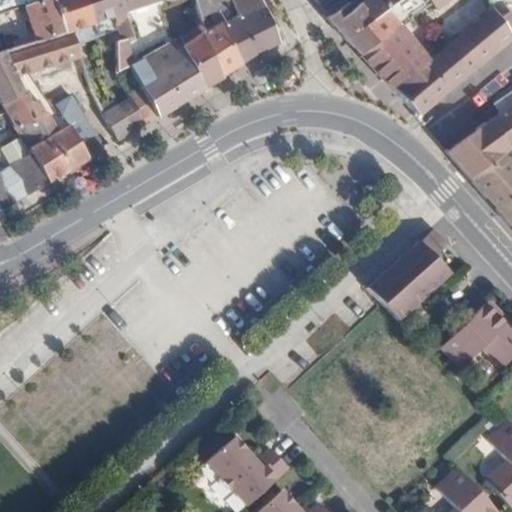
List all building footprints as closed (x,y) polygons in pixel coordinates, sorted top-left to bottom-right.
[(61,33),(49,0),(41,0),(22,7),(33,41),(48,38),(61,33)] [(90,25),(82,0),(49,0),(61,33),(70,31),(90,25)] [(122,16),(116,0),(82,0),(90,25),(112,19),(122,16)] [(116,0),(122,16),(131,40),(120,43),(115,46),(114,76),(128,68),(170,45),(155,5),(167,0),(116,0)] [(219,0),(190,0),(196,18),(212,11),(222,6),(219,0)] [(277,46),(260,0),(236,0),(222,6),(212,11),(218,25),(238,67),(245,62),(277,46)] [(327,19),(394,91),(431,62),(386,12),(399,2),(397,0),(363,0),(351,10),(346,4),(327,19)] [(428,0),(439,12),(455,0),(428,0)] [(394,91),(417,117),(511,41),(511,13),(501,22),(493,12),(431,62),(394,91)] [(131,40),(122,16),(112,19),(120,43),(131,40)] [(217,81),(238,67),(218,25),(197,39),(217,81)] [(70,31),(61,33),(48,38),(59,64),(79,59),(70,31)] [(33,41),(2,53),(15,79),(59,64),(48,38),(33,41)] [(197,39),(182,50),(199,92),(217,81),(197,39)] [(199,92),(182,50),(177,41),(170,45),(128,68),(141,91),(157,118),(199,92)] [(15,79),(2,53),(0,53),(0,106),(0,107),(23,96),(15,79)] [(0,168),(0,201),(4,208),(102,150),(75,107),(77,105),(64,86),(36,104),(37,105),(29,109),(23,96),(0,107),(16,134),(26,152),(8,164),(0,168)] [(128,102),(102,116),(114,143),(128,135),(142,127),(128,102)] [(511,105),(447,151),(472,178),(504,155),(511,149),(511,105)] [(0,149),(8,164),(26,152),(16,134),(0,144),(0,149)] [(511,166),(504,155),(472,178),(511,226),(511,166)] [(369,289),(399,323),(450,277),(435,260),(447,247),(433,232),(421,244),(420,243),(399,262),(403,266),(391,276),(388,272),(369,289)] [(399,262),(388,272),(391,276),(403,266),(399,262)] [(511,329),(511,330),(489,306),(442,352),(461,372),(482,351),(501,371),(511,360),(511,329)] [(511,424),(509,421),(502,427),(487,442),(506,463),(485,482),(503,501),(511,510),(511,508),(511,424)] [(231,491),(245,507),(287,470),(270,450),(261,458),(256,462),(249,455),(233,437),(205,462),(219,478),(218,480),(229,492),(231,491)] [(256,462),(261,458),(255,450),(249,455),(256,462)] [(456,510),(452,511),(497,511),(494,509),(457,468),(436,488),(456,510)] [(324,511),(317,503),(308,511),(306,511),(298,511),(297,510),(281,491),(257,511),(324,511)]
